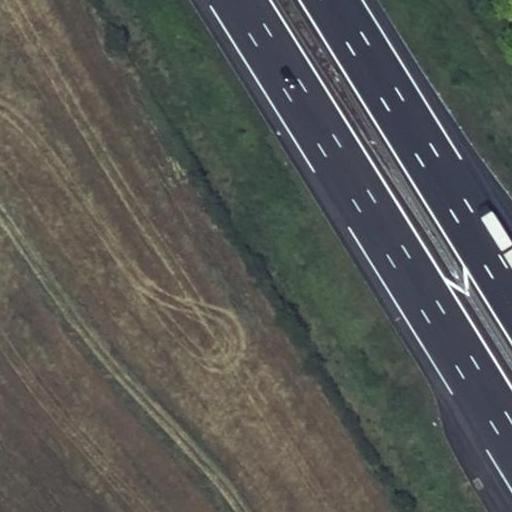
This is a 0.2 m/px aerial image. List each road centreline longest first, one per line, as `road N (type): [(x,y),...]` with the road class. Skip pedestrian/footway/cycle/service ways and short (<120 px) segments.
road 1 (motorway): [(234,0),(511,444)]
road 2 (track): [(240,511),(0,212)]
road 3 (motorway): [(511,292),(328,0)]
